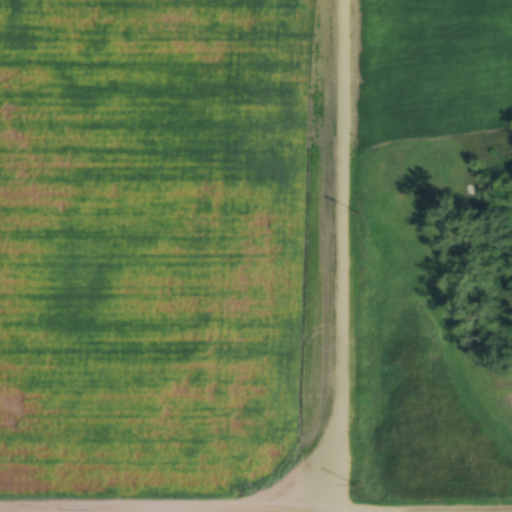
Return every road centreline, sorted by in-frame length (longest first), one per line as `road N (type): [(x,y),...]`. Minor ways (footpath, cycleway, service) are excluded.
road 1 (track): [(350,507),(0,503)]
road 2 (track): [(350,507),(511,508)]
